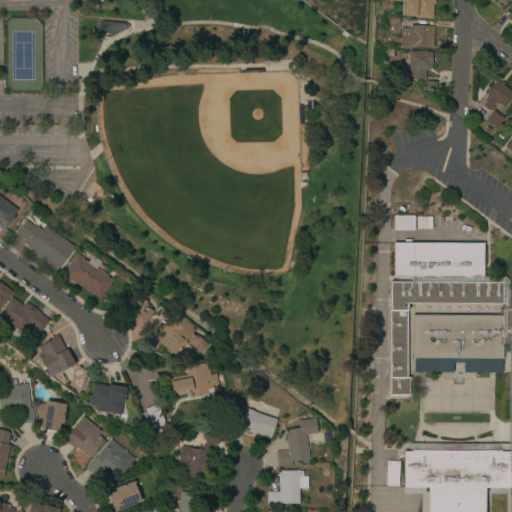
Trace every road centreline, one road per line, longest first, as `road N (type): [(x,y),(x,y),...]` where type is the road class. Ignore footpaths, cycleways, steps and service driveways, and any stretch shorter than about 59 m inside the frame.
road 1 (residential): [(107,341),(0,258)]
road 2 (residential): [(460,120),(467,0)]
